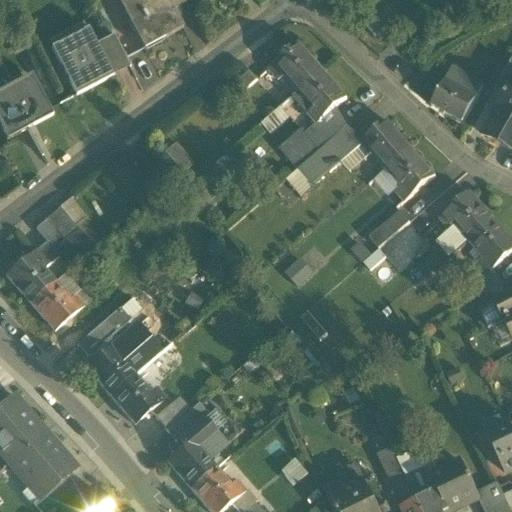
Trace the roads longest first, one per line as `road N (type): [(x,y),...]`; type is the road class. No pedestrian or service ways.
road 1 (residential): [(0,229),(297,0)]
road 2 (residential): [(298,0),(472,167),(511,188)]
road 3 (residential): [(160,511),(36,367),(0,341)]
